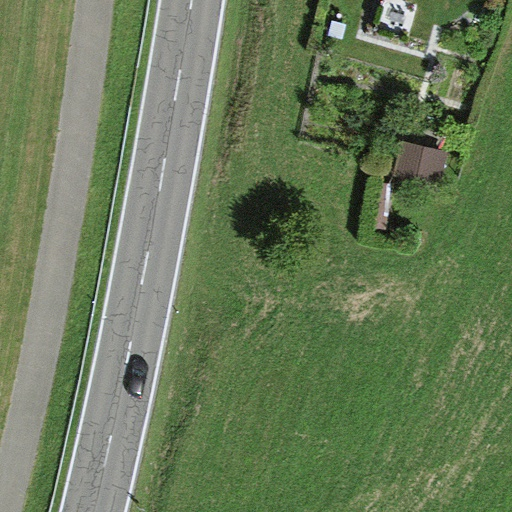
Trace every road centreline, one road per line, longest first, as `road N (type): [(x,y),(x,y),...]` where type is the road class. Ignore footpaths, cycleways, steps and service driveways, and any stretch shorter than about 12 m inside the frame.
road 1 (secondary): [(192,0),(94,511)]
road 2 (track): [(96,0),(54,284),(0,505)]
